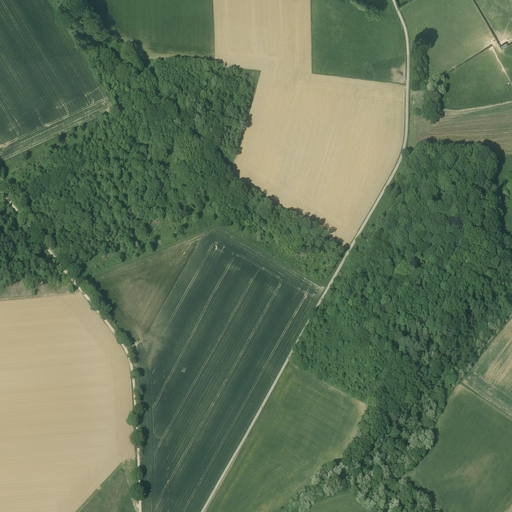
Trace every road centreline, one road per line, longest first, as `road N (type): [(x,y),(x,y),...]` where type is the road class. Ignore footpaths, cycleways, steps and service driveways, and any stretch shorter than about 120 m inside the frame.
road 1 (unclassified): [(393,0),(407,36),(402,155),(202,511)]
road 2 (track): [(0,191),(128,353),(139,511)]
